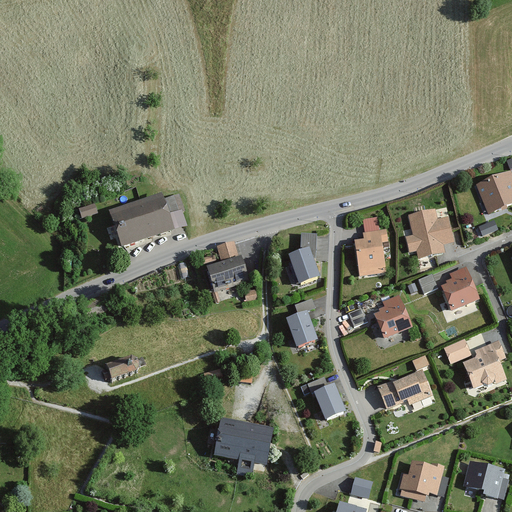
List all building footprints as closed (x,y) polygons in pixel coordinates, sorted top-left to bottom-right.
[(511,180),(509,174),(478,186),(489,214),(511,205),(511,180)] [(162,197),(111,214),(122,248),(174,231),(169,216),(162,197)] [(95,205),(80,210),(82,219),(98,213),(95,205)] [(186,226),(181,212),(169,216),(174,231),(186,226)] [(434,212),(410,217),(414,237),(407,239),(410,254),(418,252),(419,259),(444,253),(442,245),(452,243),(447,220),(436,222),(434,212)] [(363,221),(366,235),(380,233),(377,219),(363,221)] [(493,225),(481,230),(483,235),(495,230),(493,225)] [(355,243),(360,277),(385,274),(381,243),(386,242),(385,232),(380,233),(366,235),(363,235),(364,242),(355,243)] [(301,255),(290,259),(299,286),(320,279),(314,260),(316,260),(317,236),(302,236),(301,255)] [(218,249),(223,265),(239,260),(234,244),(218,249)] [(214,256),(202,260),(204,265),(216,262),(214,256)] [(223,265),(208,269),(215,293),(248,283),(241,259),(239,260),(223,265)] [(446,284),(448,287),(469,279),(465,270),(451,276),(453,281),(446,284)] [(433,276),(419,282),(425,294),(438,289),(433,276)] [(448,287),(443,289),(452,311),(478,301),(469,279),(448,287)] [(415,285),(408,287),(411,295),(417,292),(415,285)] [(256,292),(245,294),(247,304),(258,302),(256,292)] [(381,315),(375,317),(385,340),(413,329),(399,296),(383,303),(386,310),(380,312),(381,315)] [(85,311),(102,304),(98,297),(82,304),(85,311)] [(295,307),(298,316),(315,310),(312,301),(295,307)] [(362,309),(349,314),(355,328),(368,322),(362,309)] [(317,342),(307,315),(286,323),(297,350),(317,342)] [(471,356),(465,341),(445,349),(451,365),(471,356)] [(478,359),(464,365),(474,390),(484,386),(488,388),(493,386),(495,382),(497,386),(507,382),(499,363),(506,360),(499,343),(475,353),(478,359)] [(425,357),(413,362),(417,372),(429,367),(425,357)] [(105,373),(101,374),(102,378),(104,382),(108,380),(110,384),(135,374),(138,369),(145,366),(142,359),(135,362),(129,360),(103,369),(105,373)] [(220,370),(203,375),(206,384),(223,379),(220,370)] [(392,384),(379,389),(388,410),(409,402),(410,405),(432,396),(422,372),(415,375),(417,378),(393,387),(392,384)] [(252,375),(237,374),(236,383),(252,385),(252,375)] [(324,380),(308,386),(312,394),(314,393),(325,422),(345,415),(334,388),(328,390),(324,380)] [(307,387),(302,389),(305,397),(310,395),(307,387)] [(272,430),(222,421),(215,456),(240,460),(237,475),(252,478),(254,463),(266,465),(272,430)] [(471,464),(465,488),(479,491),(479,494),(484,495),(498,498),(503,481),(505,472),(471,464)] [(401,480),(398,494),(425,500),(425,497),(436,499),(442,470),(430,468),(429,470),(411,466),(407,482),(401,480)] [(356,480),(352,495),(368,499),(372,484),(356,480)] [(509,482),(503,481),(498,498),(484,495),(484,498),(498,501),(498,500),(505,501),(509,482)]
